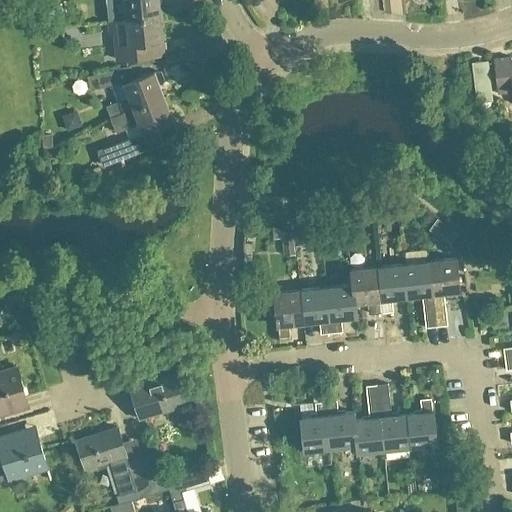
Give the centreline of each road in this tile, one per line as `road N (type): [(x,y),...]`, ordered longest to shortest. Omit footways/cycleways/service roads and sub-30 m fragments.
road 1 (residential): [(490,511),(475,365),(459,354),(228,367)]
road 2 (residential): [(108,393),(77,402),(64,356),(72,329),(92,319),(224,318)]
road 3 (residential): [(224,318),(234,130),(264,63)]
road 4 (residential): [(264,63),(330,37),(466,40),(511,19)]
road 5 (residential): [(248,511),(228,367)]
